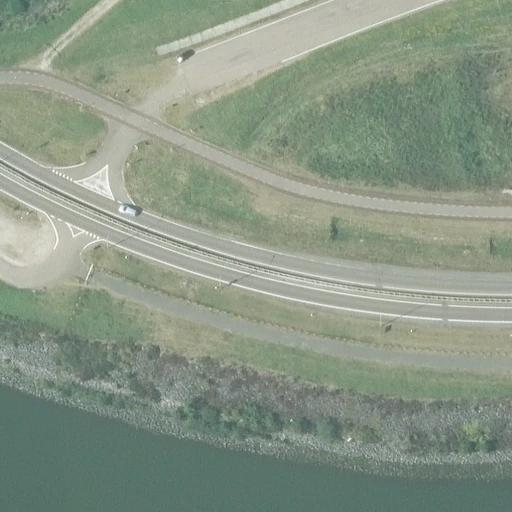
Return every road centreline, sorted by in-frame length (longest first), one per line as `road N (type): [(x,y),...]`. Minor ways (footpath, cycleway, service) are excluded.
road 1 (trunk): [(511,288),(323,271),(225,248),(92,199)]
road 2 (unclassified): [(133,120),(325,196),(511,212)]
road 3 (trunk): [(224,275),(355,303),(511,315)]
road 4 (primary): [(79,222),(224,275)]
road 5 (unclassified): [(133,120),(43,80),(0,77)]
